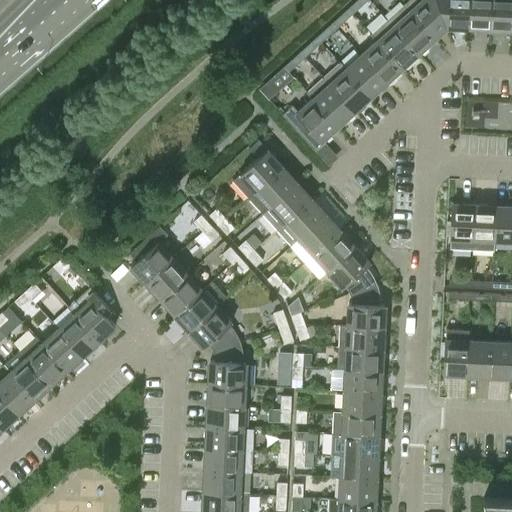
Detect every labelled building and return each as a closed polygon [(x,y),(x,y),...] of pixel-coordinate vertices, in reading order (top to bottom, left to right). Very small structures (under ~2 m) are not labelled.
[(366,0),(356,0),(348,8),(352,13),(366,0)] [(447,27),(448,0),(407,0),(403,4),(434,38),(447,27)] [(448,0),(447,27),(456,27),(459,30),(468,31),(469,0),(448,0)] [(469,0),(468,31),(478,31),(480,29),(490,29),(491,0),(469,0)] [(511,0),(491,0),(490,29),(511,30),(511,0)] [(403,4),(387,19),(420,55),(427,48),(427,45),(434,38),(403,4)] [(352,13),(348,8),(332,22),(336,27),(352,13)] [(370,34),(376,40),(377,39),(402,67),(409,61),(413,61),(420,55),(387,19),(370,34)] [(336,27),(332,22),(316,37),(320,42),(336,27)] [(316,37),(300,51),(304,56),(320,42),(316,37)] [(376,40),(360,54),(388,84),(395,77),(395,74),(402,67),(377,39),(376,40)] [(304,56),(300,51),(284,66),(289,71),(304,56)] [(360,54),(346,67),(344,68),(370,96),(377,90),(381,90),(388,84),(360,54)] [(340,61),(323,77),(356,113),(363,106),(363,103),(370,96),(344,68),(346,67),(340,61)] [(306,92),(311,98),(312,97),(338,126),(346,119),(349,119),(356,113),(323,77),(306,92)] [(270,78),(259,88),(268,98),(278,88),(270,78)] [(331,132),(338,126),(312,97),(311,98),(298,110),(292,105),(282,114),(315,150),(331,135),(331,132)] [(258,139),(249,148),(257,157),(266,149),(258,139)] [(255,190),(282,166),(266,149),(257,157),(240,173),(255,190)] [(255,190),(270,206),(296,182),(282,166),(255,190)] [(296,182),(270,206),(284,222),(311,198),(296,182)] [(284,222),(299,238),(325,214),(311,198),(284,222)] [(450,246),(472,247),(474,203),(461,203),(461,205),(452,205),(451,220),(446,220),(445,235),(450,235),(450,246)] [(496,205),(474,203),(472,247),(494,248),(494,240),(496,205)] [(494,240),(511,240),(511,205),(496,205),(494,240)] [(209,214),(218,224),(225,217),(216,207),(209,214)] [(193,221),(202,230),(209,224),(201,214),(193,221)] [(313,254),(340,230),(325,214),(299,238),(313,254)] [(234,227),(225,217),(218,224),(226,233),(234,227)] [(102,234),(110,227),(103,219),(95,226),(102,234)] [(209,224),(202,230),(211,240),(218,233),(209,224)] [(130,265),(146,282),(172,257),(158,242),(167,234),(159,225),(129,252),(136,260),(130,265)] [(313,254),(328,270),(354,246),(340,230),(313,254)] [(238,246),(247,256),(254,249),(245,239),(238,246)] [(222,253),(231,262),(238,256),(230,246),(222,253)] [(343,287),(345,285),(346,287),(347,289),(348,291),(349,293),(376,283),(375,279),(373,276),(371,272),(369,269),(366,266),(370,262),(354,246),(328,270),(343,287)] [(263,259),(254,249),(247,256),(255,265),(263,259)] [(247,265),(238,256),(231,262),(240,272),(247,265)] [(62,257),(53,265),(59,273),(69,264),(62,257)] [(187,273),(172,257),(146,282),(160,298),(187,273)] [(267,278),(276,288),(283,281),(274,271),(267,278)] [(160,298),(175,314),(201,289),(187,273),(160,298)] [(292,291),(283,281),(276,288),(284,297),(292,291)] [(34,282),(24,291),(31,298),(41,289),(34,282)] [(348,302),(347,325),(383,326),(384,304),(380,303),(380,299),(379,295),(379,291),(378,287),(376,283),(349,293),(350,295),(350,297),(351,300),(351,302),(348,302)] [(68,307),(74,313),(98,340),(115,325),(109,318),(115,313),(93,289),(86,295),(84,292),(68,307)] [(216,305),(201,289),(175,314),(189,330),(216,305)] [(21,307),(31,298),(24,291),(15,300),(21,307)] [(288,305),(291,314),(303,309),(298,296),(288,305)] [(8,305),(2,311),(6,316),(9,318),(15,326),(22,320),(8,305)] [(231,322),(216,305),(189,330),(204,346),(208,343),(210,345),(211,347),(212,349),(213,351),(240,341),(238,337),(236,334),(234,330),(232,327),(229,324),(231,322)] [(273,312),(278,328),(288,324),(282,309),(273,312)] [(2,311),(0,312),(0,326),(9,318),(6,316),(2,311)] [(291,315),(295,327),(305,324),(300,312),(291,315)] [(82,355),(98,340),(74,313),(58,328),(82,355)] [(288,324),(278,328),(284,343),(293,340),(288,324)] [(309,336),(305,324),(295,327),(300,340),(309,336)] [(339,324),(338,346),(382,348),(383,326),(347,325),(339,324)] [(42,342),(66,369),(82,355),(58,328),(42,342)] [(466,374),(468,339),(445,338),(445,341),(440,341),(440,355),(444,355),(444,373),(466,374)] [(466,374),(488,375),(490,340),(468,339),(466,374)] [(488,375),(510,377),(511,341),(490,340),(488,375)] [(210,360),(208,383),(244,384),(245,362),(243,361),(243,357),(243,353),(242,349),(241,345),(240,341),(213,351),(214,353),(214,355),(214,358),(214,360),(210,360)] [(50,384),(66,369),(42,342),(26,357),(50,384)] [(337,367),(345,368),(381,370),(382,348),(338,346),(337,367)] [(293,352),(292,365),(302,366),(303,353),(293,352)] [(10,372),(34,398),(50,384),(26,357),(10,372)] [(302,366),(292,365),(291,378),(302,379),(302,366)] [(277,366),(277,382),(289,383),(290,367),(277,366)] [(345,368),(344,389),(380,391),(381,370),(345,368)] [(0,393),(18,413),(34,398),(10,372),(0,380),(0,393)] [(208,383),(207,404),(243,406),(244,384),(208,383)] [(344,389),(343,411),(379,413),(380,391),(344,389)] [(0,425),(2,427),(18,413),(0,393),(0,425)] [(281,395),(280,408),(290,408),(291,395),(281,395)] [(297,396),(296,409),(306,409),(307,396),(297,396)] [(207,404),(206,426),(242,428),(243,406),(207,404)] [(290,421),(290,408),(280,408),(279,421),(290,421)] [(305,422),(306,409),(296,409),(295,422),(305,422)] [(343,411),(342,433),(378,434),(379,413),(343,411)] [(206,426),(205,447),(251,450),(252,428),(242,428),(206,426)] [(342,433),(341,454),(377,456),(378,434),(342,433)] [(279,438),(278,451),(288,452),(289,438),(279,438)] [(295,439),(294,452),(304,452),(305,439),(295,439)] [(204,469),(240,471),(250,471),(251,450),(205,447),(204,469)] [(287,464),(288,452),(278,451),(277,464),(287,464)] [(303,465),(304,452),(294,452),(293,465),(303,465)] [(341,454),(340,476),(376,478),(377,456),(341,454)] [(204,469),(203,491),(239,493),(240,471),(204,469)] [(340,476),(339,498),(375,500),(376,478),(340,476)] [(276,482),(276,495),(286,495),(287,482),(276,482)] [(292,483),(292,496),(302,496),(302,483),(292,483)] [(203,491),(202,511),(238,511),(239,493),(203,491)] [(285,508),(286,495),(276,495),(275,508),(285,508)] [(301,509),(302,496),(292,496),(291,509),(301,509)] [(511,511),(511,498),(483,497),(483,511),(511,511)] [(339,498),(338,511),(374,511),(375,500),(339,498)]
